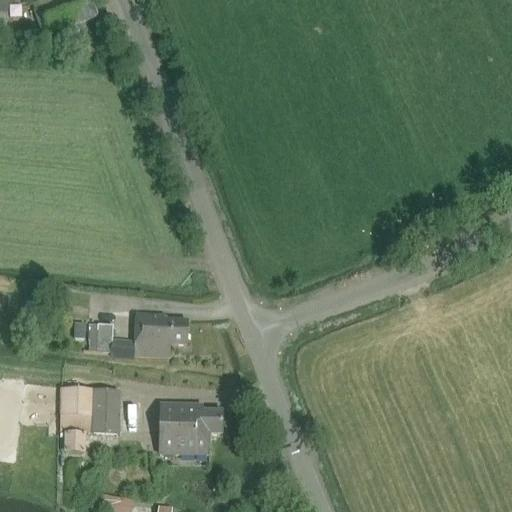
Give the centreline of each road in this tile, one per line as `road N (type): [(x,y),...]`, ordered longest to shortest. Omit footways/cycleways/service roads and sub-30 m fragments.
road 1 (tertiary): [(250,332),(120,0)]
road 2 (unclassified): [(250,332),(445,259),(511,224)]
road 3 (tertiary): [(323,511),(250,332)]
